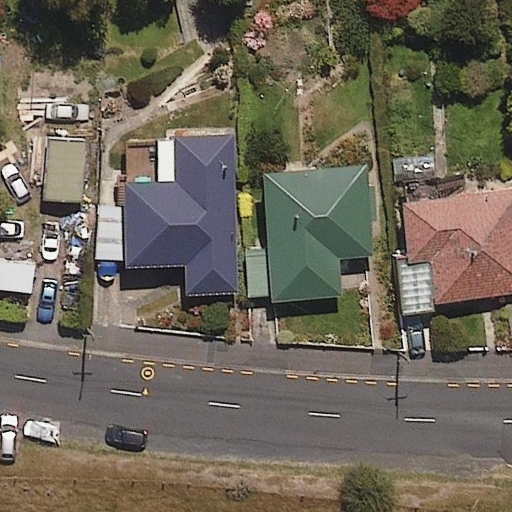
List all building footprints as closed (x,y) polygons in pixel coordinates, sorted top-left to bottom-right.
[(240,295),(232,129),(166,133),(168,175),(119,177),(123,265),(181,262),(183,298),(240,295)] [(80,137),(44,136),(41,197),(77,198),(80,137)] [(375,254),(369,162),(259,169),(264,248),(247,249),(251,300),(340,294),(338,256),(375,254)] [(511,187),(401,202),(406,264),(434,260),(439,303),(511,293),(511,187)] [(28,259),(0,257),(0,287),(27,289),(28,259)]
